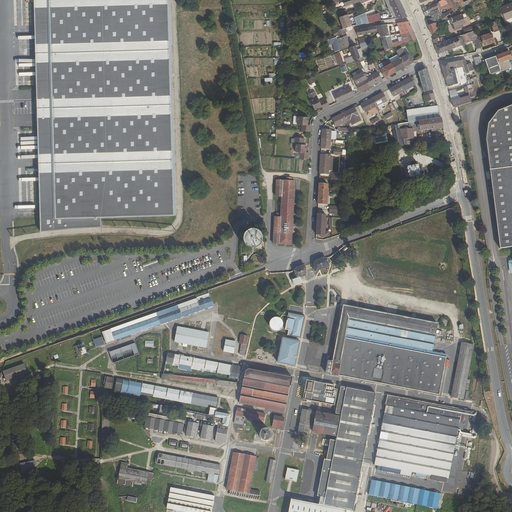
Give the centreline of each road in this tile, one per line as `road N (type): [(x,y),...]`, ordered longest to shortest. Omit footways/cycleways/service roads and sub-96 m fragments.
road 1 (track): [(265,268),(0,362)]
road 2 (residential): [(431,59),(315,118),(312,251)]
road 3 (tertiary): [(511,448),(465,195)]
road 4 (unclassified): [(6,233),(0,0)]
road 5 (track): [(230,0),(270,201)]
road 6 (residential): [(465,195),(312,251)]
road 7 (tertiary): [(465,195),(432,63)]
